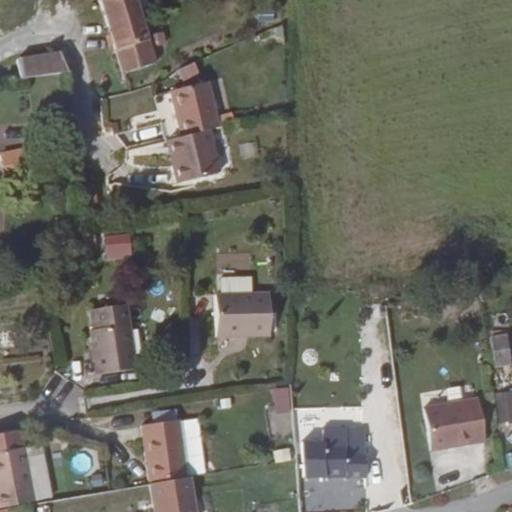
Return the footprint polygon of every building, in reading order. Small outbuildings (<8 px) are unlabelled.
[(137,0),(101,0),(124,67),(155,58),(137,0)] [(69,64),(61,49),(18,59),(20,76),(70,68),(69,64)] [(214,127),(225,124),(213,79),(176,89),(186,133),(214,127)] [(147,88),(106,98),(110,116),(120,113),(122,121),(153,114),(147,88)] [(184,153),(177,154),(184,180),(225,170),(214,127),(186,133),(180,135),(184,153)] [(180,135),(173,137),(177,154),(184,153),(180,135)] [(96,187),(80,187),(82,214),(98,213),(96,187)] [(99,260),(127,260),(126,234),(99,235),(99,260)] [(225,292),(257,292),(256,276),(224,277),(225,292)] [(274,291),(257,292),(225,292),(220,292),(222,334),(242,333),(242,330),(274,329),(274,291)] [(99,374),(138,367),(127,304),(92,310),(95,329),(91,330),(99,374)] [(511,366),(511,364),(507,335),(491,336),(496,368),(511,366)] [(286,388),(267,390),(271,414),(290,411),(286,388)] [(511,396),(511,392),(492,395),(495,424),(511,421),(511,396)] [(485,442),(479,400),(424,409),(431,451),(485,442)] [(146,427),(155,483),(191,477),(181,421),(146,427)] [(364,476),(364,431),(322,431),(322,444),(302,444),(303,477),(364,476)] [(0,453),(0,508),(35,501),(25,448),(0,453)]
